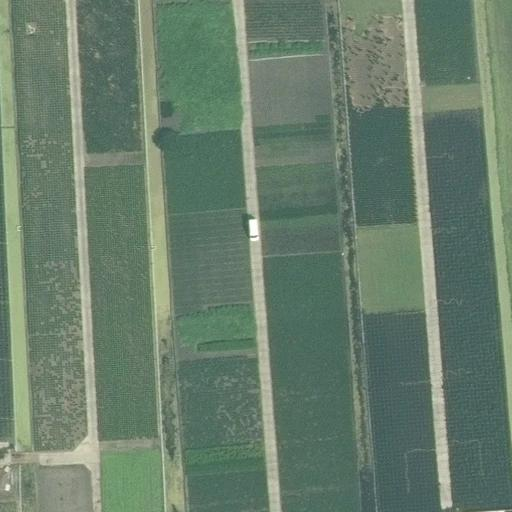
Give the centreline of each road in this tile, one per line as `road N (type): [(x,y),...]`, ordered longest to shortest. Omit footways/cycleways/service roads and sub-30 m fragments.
road 1 (track): [(67,0),(91,456),(0,460)]
road 2 (track): [(445,511),(406,0)]
road 3 (track): [(274,511),(236,0)]
